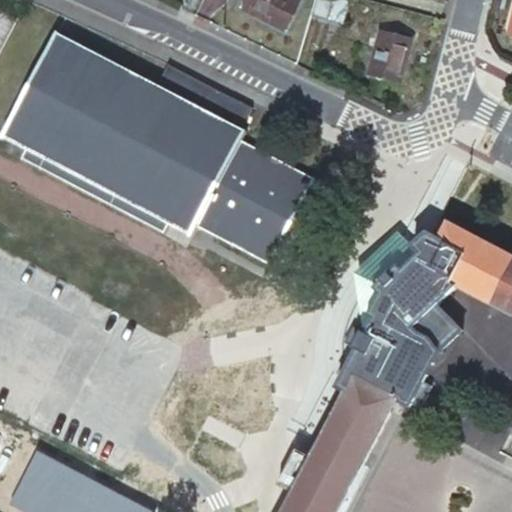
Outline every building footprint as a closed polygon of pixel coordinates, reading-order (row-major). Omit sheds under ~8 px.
[(0,0),(0,65),(25,11),(0,0)] [(244,0),(242,7),(281,25),(292,0),(244,0)] [(348,0),(315,0),(312,13),(343,21),(348,0)] [(58,29),(4,133),(191,232),(196,223),(270,262),(316,176),(241,137),(245,129),(243,128),(254,104),(170,61),(158,83),(58,29)] [(378,29),(369,69),(403,77),(412,37),(378,29)] [(357,374),(285,511),(341,511),(401,397),(398,395),(457,281),(511,309),(511,254),(479,238),(481,236),(449,220),(441,235),(433,230),(357,374)] [(448,399),(440,416),(501,447),(509,431),(448,399)] [(473,511),(508,511),(511,504),(511,484),(490,475),(473,511)]
